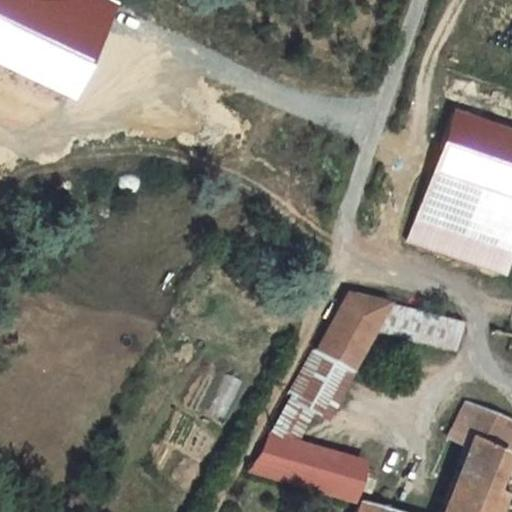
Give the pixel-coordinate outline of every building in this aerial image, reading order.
[(511,241),(511,132),(452,111),(407,240),(501,273),(511,241)] [(386,302),(345,292),(313,349),(349,369),(372,329),(386,302)] [(458,321),(386,302),(372,329),(451,350),(458,321)] [(349,369),(313,349),(287,395),(307,406),(323,417),(349,369)] [(307,406),(287,395),(267,430),(287,443),(289,440),(307,406)] [(492,511),(499,494),(479,486),(492,453),(502,458),(511,438),(511,423),(463,403),(452,432),(470,439),(466,448),(439,511),(390,511),(359,503),(355,511),(492,511)] [(287,443),(267,430),(245,470),(349,502),(361,462),(289,440),(287,443)] [(470,439),(452,432),(449,441),(466,448),(470,439)]
